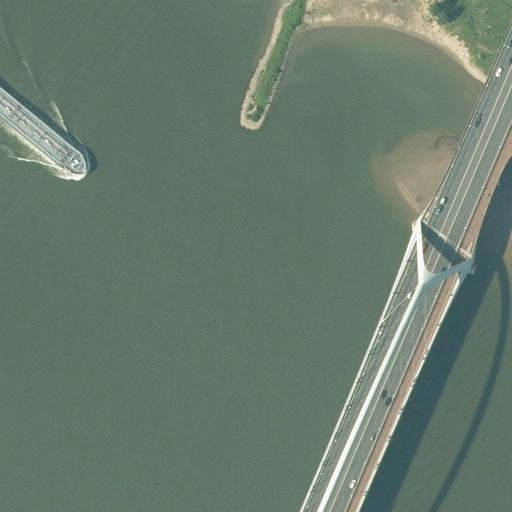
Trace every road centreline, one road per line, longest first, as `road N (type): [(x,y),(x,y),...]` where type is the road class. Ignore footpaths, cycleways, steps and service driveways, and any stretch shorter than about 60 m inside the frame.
road 1 (primary): [(511,45),(311,511)]
road 2 (primary): [(334,511),(511,98)]
